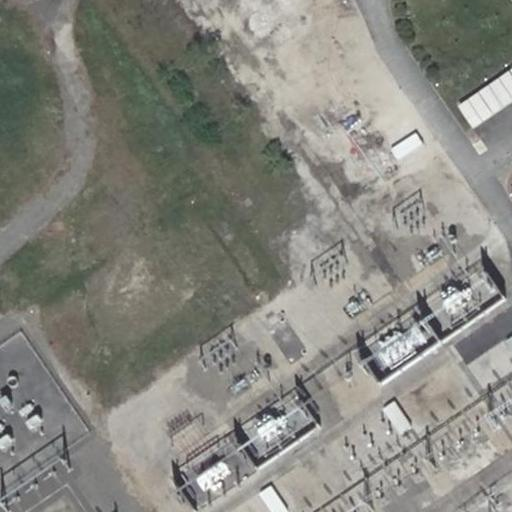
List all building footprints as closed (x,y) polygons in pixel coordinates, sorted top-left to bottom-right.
[(347,30),(335,37),(347,59),(359,52),(347,30)] [(439,303),(447,313),(434,323),(422,307),(360,355),(385,387),(505,292),(485,267),(439,303)] [(479,360),(470,365),(481,388),(490,384),(479,360)] [(413,428),(396,403),(382,412),(399,438),(413,428)] [(195,510),(259,467),(239,438),(175,480),(195,510)] [(288,511),(271,486),(259,495),(270,511),(288,511)]
